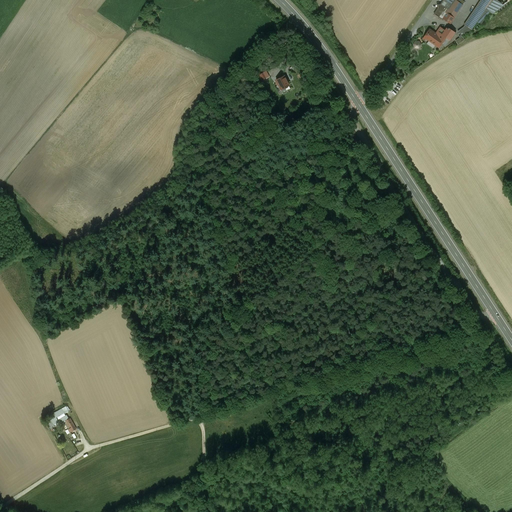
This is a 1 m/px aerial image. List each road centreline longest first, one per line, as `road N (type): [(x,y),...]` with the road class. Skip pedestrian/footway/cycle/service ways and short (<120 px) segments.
road 1 (secondary): [(279,0),(330,62),(511,340)]
road 2 (track): [(0,510),(87,449),(189,419)]
